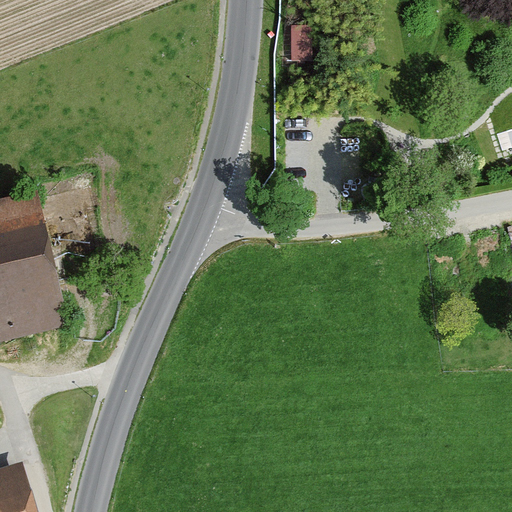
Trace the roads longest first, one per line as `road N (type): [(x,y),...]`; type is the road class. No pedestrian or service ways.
road 1 (secondary): [(205,202),(135,362),(91,511)]
road 2 (unclassified): [(511,201),(304,230),(267,228),(205,202)]
road 3 (secondary): [(248,0),(224,146),(205,202)]
road 4 (track): [(0,377),(15,397),(16,449),(45,511)]
road 5 (track): [(15,397),(135,362)]
